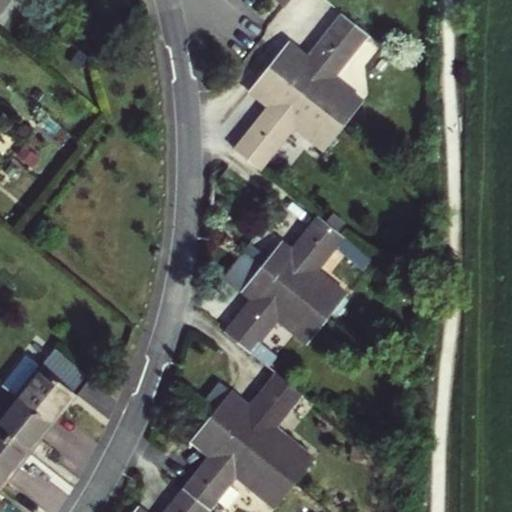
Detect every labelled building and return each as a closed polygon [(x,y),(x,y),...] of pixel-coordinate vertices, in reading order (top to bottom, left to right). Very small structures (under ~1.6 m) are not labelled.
[(346,96),(351,89),(334,76),(367,33),(342,12),(306,58),(286,43),(268,66),(342,125),(358,105),(346,96)] [(268,66),(250,89),(269,105),(233,148),(259,169),(295,126),(310,139),(315,135),(327,144),(342,125),(268,66)] [(363,98),(351,89),(346,96),(358,105),(363,98)] [(322,150),(327,144),(315,135),(310,139),(322,150)] [(318,269),(344,237),(318,216),(290,249),(280,241),(261,265),(327,319),(344,298),(333,288),(337,284),(318,269)] [(277,320),(296,335),(300,330),(312,339),(327,319),(261,265),(241,289),(252,297),(223,331),(250,352),(268,366),(276,357),(258,342),(277,320)] [(349,293),(337,284),(333,288),(344,298),(349,293)] [(300,330),(296,335),(307,345),(312,339),(300,330)] [(41,365),(16,395),(50,423),(75,393),(41,365)] [(299,455),(304,449),(276,426),(302,394),(277,374),(249,408),(231,393),(211,417),(295,484),(310,465),(299,455)] [(224,378),(208,397),(218,405),(234,386),(224,378)] [(0,414),(0,428),(28,451),(50,423),(16,395),(0,414)] [(183,489),(209,509),(236,476),(263,498),(268,493),(280,502),(295,484),(211,417),(194,438),(212,454),(183,489)] [(0,428),(0,474),(5,479),(28,451),(0,428)] [(299,455),(310,465),(316,458),(304,449),(299,455)] [(206,511),(209,509),(183,489),(164,511),(142,511),(137,508),(133,511),(206,511)] [(268,493),(263,498),(275,508),(280,502),(268,493)]
